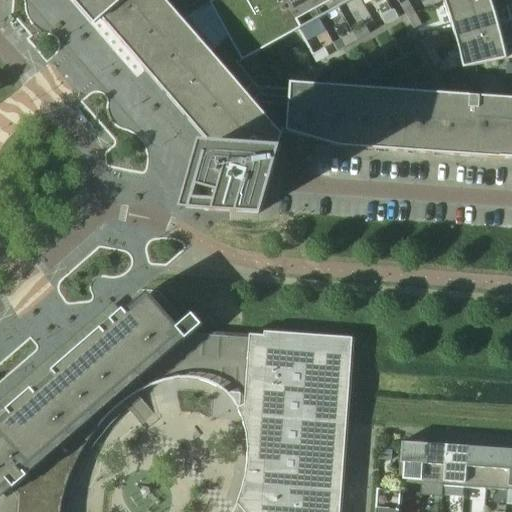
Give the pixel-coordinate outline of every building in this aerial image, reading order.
[(70,0),(98,33),(105,27),(109,32),(204,142),(196,170),(184,209),(203,211),(208,211),(208,212),(221,213),(257,215),(281,132),(338,148),(508,160),(509,152),(511,152),(511,100),(476,97),(476,98),(468,97),(467,108),(463,107),(463,103),(347,95),(347,88),(338,89),(329,91),(320,93),(311,91),(302,88),(295,85),(287,84),(287,90),(257,88),(237,65),(297,31),(298,30),(280,0),(215,0),(178,20),(160,0),(70,0)] [(297,31),(317,20),(305,0),(280,0),(298,30),(297,31)] [(305,0),(317,20),(337,9),(332,0),(305,0)] [(332,0),(337,9),(353,0),(332,0)] [(449,25),(492,12),(487,0),(453,0),(443,4),(444,7),(449,25)] [(413,14),(414,13),(407,1),(399,5),(406,17),(413,14)] [(385,25),(397,18),(393,11),(381,18),(385,25)] [(456,47),(498,35),(496,26),(492,12),(449,25),(453,38),(456,47)] [(413,14),(406,17),(413,30),(420,25),(414,13),(413,14)] [(351,34),(355,42),(369,34),(364,27),(351,34)] [(344,48),(355,42),(351,34),(340,40),(344,48)] [(461,69),(504,60),(501,45),(498,35),(456,47),(458,56),(461,69)] [(433,51),(434,51),(427,38),(420,42),(426,55),(433,51)] [(315,64),(328,57),(324,49),(311,56),(315,64)] [(433,51),(426,55),(433,67),(441,63),(434,51),(433,51)] [(0,511),(59,511),(60,504),(64,490),(68,476),(78,456),(88,440),(99,427),(97,426),(97,427),(91,420),(115,400),(137,380),(138,380),(182,342),(191,334),(194,332),(198,328),(191,320),(189,317),(183,321),(183,322),(174,330),(148,300),(143,295),(121,314),(112,304),(66,343),(0,400),(0,408),(5,414),(0,419),(0,511)] [(241,511),(338,511),(351,339),(262,333),(262,337),(194,332),(182,342),(138,380),(146,389),(149,388),(163,383),(177,380),(187,379),(197,381),(207,383),(216,388),(224,394),(226,396),(227,394),(239,395),(238,408),(237,409),(237,408),(236,409),(236,410),(241,419),(244,434),(246,448),(245,463),(243,477),(240,491),(235,505),(234,506),(236,507),(236,506),(241,511)] [(420,485),(423,444),(400,443),(397,484),(420,485)] [(442,487),(444,446),(423,444),(420,485),(442,487)] [(463,488),(466,448),(444,446),(442,487),(463,488)] [(485,490),(487,449),(466,448),(463,488),(485,490)] [(506,491),(509,451),(487,449),(485,490),(506,491)] [(390,461),(391,451),(379,450),(378,460),(390,461)] [(397,511),(399,492),(398,492),(375,490),(373,511),(397,511)]
